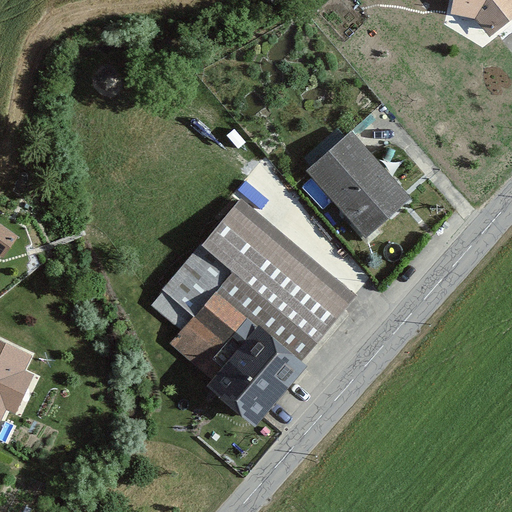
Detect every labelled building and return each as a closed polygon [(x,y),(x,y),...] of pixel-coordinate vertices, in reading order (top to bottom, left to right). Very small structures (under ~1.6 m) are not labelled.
[(511,0),(446,0),(444,14),(470,19),(486,38),(511,16),(511,0)] [(347,125),(304,162),(362,229),(405,192),(347,125)] [(236,197),(154,298),(226,356),(204,383),(249,420),(354,291),(236,197)] [(0,219),(0,251),(0,252),(15,229),(0,219)] [(29,355),(0,342),(0,417),(6,406),(15,410),(31,375),(21,371),(29,355)]
